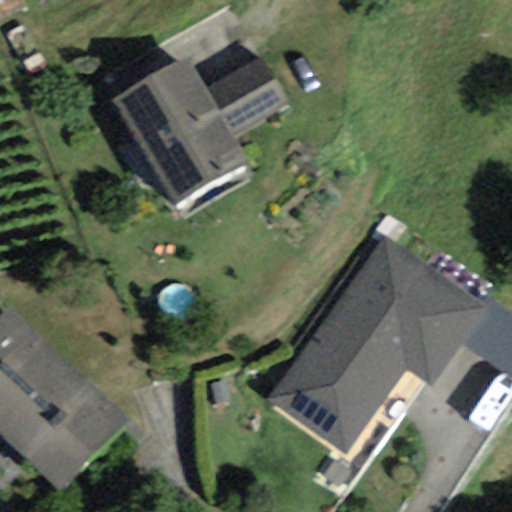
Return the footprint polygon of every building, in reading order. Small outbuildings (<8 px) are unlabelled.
[(0,0),(0,19),(25,6),(21,0),(0,0)] [(189,57),(111,101),(173,210),(250,167),(233,138),(290,106),(262,57),(206,88),(189,57)] [(479,305),(383,236),(265,401),(345,457),(406,371),(428,387),(460,344),(484,308),(479,305)] [(511,312),(486,295),(479,305),(484,308),(460,344),(511,378),(511,312)] [(11,306),(0,317),(0,435),(60,492),(130,420),(11,306)]
